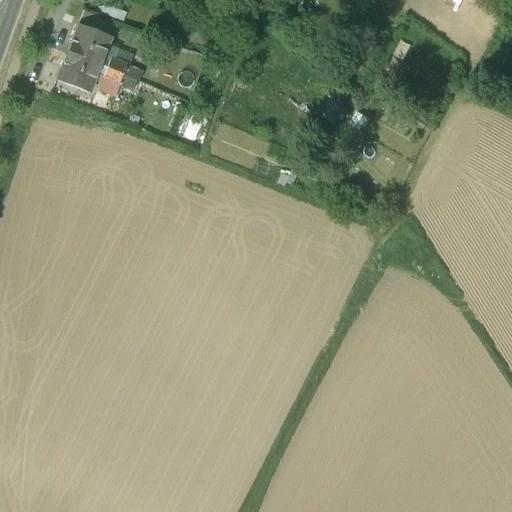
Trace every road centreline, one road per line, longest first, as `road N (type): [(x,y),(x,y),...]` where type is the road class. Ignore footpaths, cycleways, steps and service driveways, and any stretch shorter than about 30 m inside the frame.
road 1 (track): [(250,511),(467,85)]
road 2 (track): [(0,234),(32,80)]
